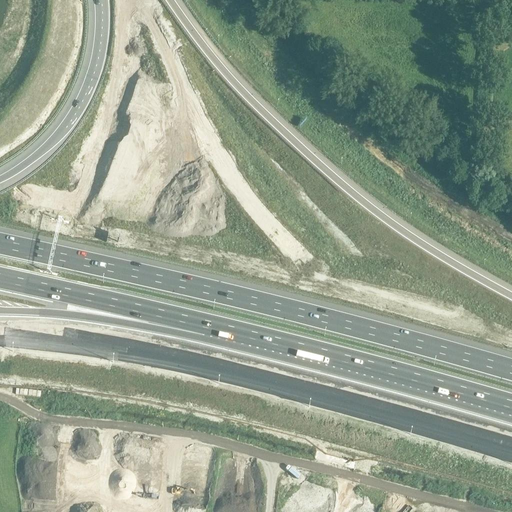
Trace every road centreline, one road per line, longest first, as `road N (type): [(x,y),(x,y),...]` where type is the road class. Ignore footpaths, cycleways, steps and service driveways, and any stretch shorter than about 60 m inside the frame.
road 1 (motorway): [(0,250),(511,370)]
road 2 (motorway): [(511,346),(0,227)]
road 3 (motorway): [(10,336),(257,377),(511,448)]
road 4 (motorway): [(511,304),(348,190),(226,72),(170,0)]
road 5 (motorway): [(205,347),(511,429)]
road 6 (motorway): [(0,302),(205,347)]
road 7 (motorway): [(10,336),(205,347)]
road 8 (motorway): [(69,0),(67,40),(50,85),(0,145)]
